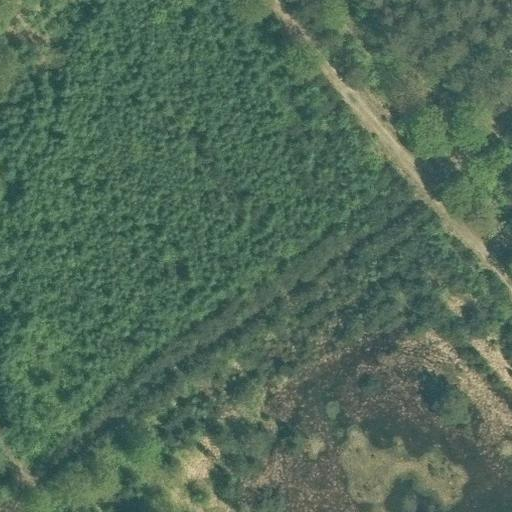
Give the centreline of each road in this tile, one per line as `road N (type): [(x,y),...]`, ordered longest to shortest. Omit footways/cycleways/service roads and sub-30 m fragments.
road 1 (track): [(268,0),(432,189)]
road 2 (track): [(511,282),(432,189)]
